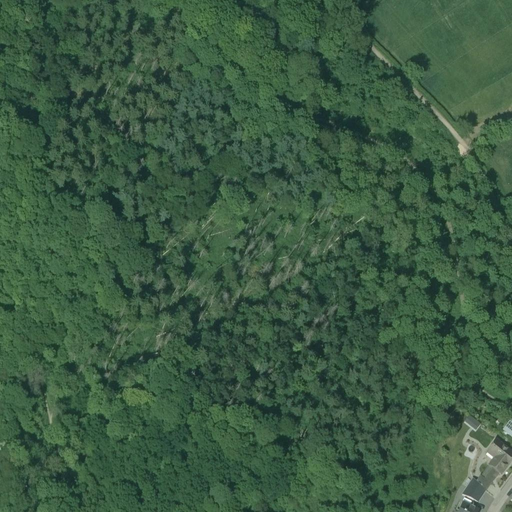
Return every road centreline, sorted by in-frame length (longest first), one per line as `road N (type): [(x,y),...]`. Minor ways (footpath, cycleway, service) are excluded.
road 1 (track): [(511,404),(472,386),(452,249),(440,207),(417,170),(275,100),(160,0)]
road 2 (track): [(333,0),(469,158),(511,248)]
road 3 (unknown): [(2,330),(27,511)]
